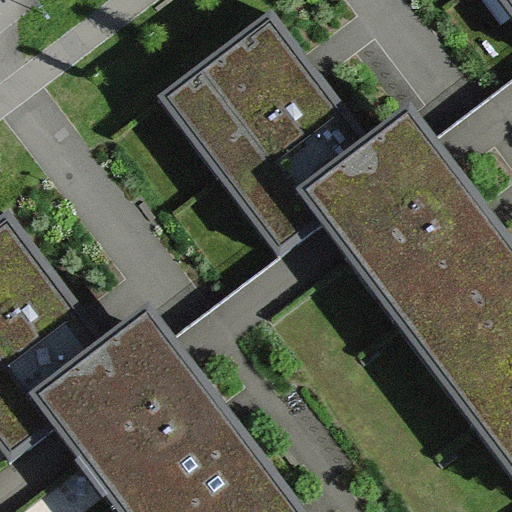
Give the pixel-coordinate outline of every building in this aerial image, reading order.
[(511,0),(499,0),(511,17),(511,0)] [(333,228),(313,201),(374,157),(272,17),(158,101),(280,267),(333,228)] [(333,228),(447,384),(511,337),(511,262),(410,129),(374,157),(313,201),(333,228)] [(54,433),(43,419),(128,354),(21,213),(0,228),(0,444),(15,463),(54,433)] [(54,433),(113,511),(294,511),(157,332),(128,354),(43,419),(54,433)] [(511,337),(447,384),(511,473),(511,337)]
